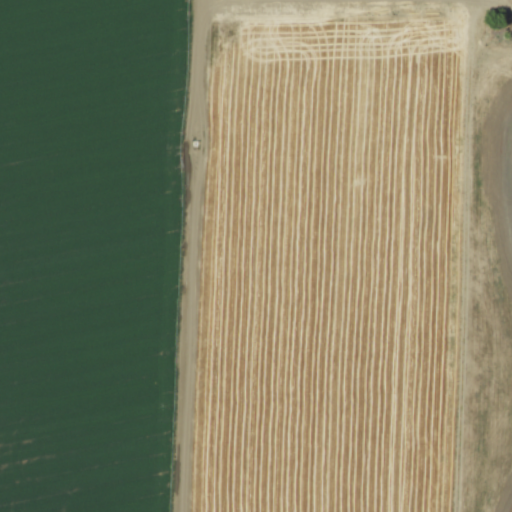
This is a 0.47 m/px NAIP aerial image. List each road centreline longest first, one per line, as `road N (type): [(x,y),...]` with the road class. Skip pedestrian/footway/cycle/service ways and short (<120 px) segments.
road 1 (track): [(178,511),(204,1)]
road 2 (track): [(511,8),(481,1),(204,0)]
